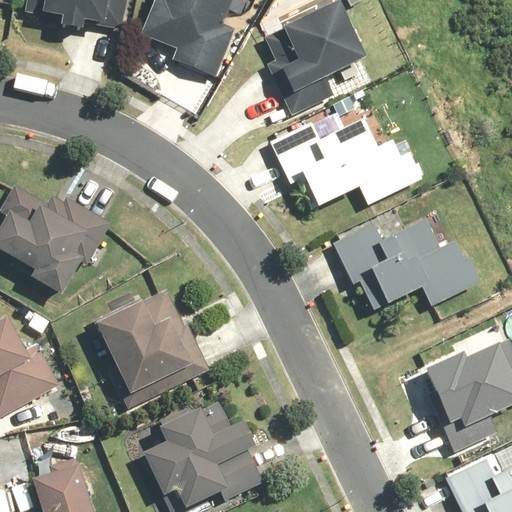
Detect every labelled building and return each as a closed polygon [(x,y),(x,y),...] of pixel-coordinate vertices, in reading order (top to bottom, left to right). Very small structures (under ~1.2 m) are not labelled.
[(24,0),(21,21),(83,32),(84,23),(121,30),(126,0),(24,0)] [(155,0),(139,37),(176,53),(173,61),(216,80),(236,33),(223,27),(234,0),(155,0)] [(366,61),(339,4),(264,39),(274,62),(266,66),(291,118),(335,97),(326,80),(366,61)] [(311,122),(269,143),(291,187),(298,184),(313,214),(360,191),(369,209),(425,181),(412,155),(401,160),(390,138),(377,144),(365,119),(320,141),(311,122)] [(0,214),(8,219),(0,232),(0,251),(34,272),(29,279),(63,299),(78,274),(82,276),(112,226),(68,200),(66,205),(54,198),(49,206),(14,186),(0,208),(0,214)] [(374,225),(333,245),(353,286),(360,283),(374,314),(423,291),(431,308),(481,284),(469,261),(466,263),(456,243),(442,250),(427,220),(382,241),(374,225)] [(165,290),(95,323),(117,368),(110,371),(129,411),(210,372),(188,327),(184,328),(165,290)] [(8,319),(0,323),(0,421),(61,389),(37,346),(26,352),(8,319)] [(464,357),(426,373),(435,393),(428,396),(454,454),(498,434),(491,419),(511,410),(511,347),(509,341),(466,360),(464,357)] [(219,404),(160,431),(167,445),(143,456),(163,499),(176,493),(185,511),(221,496),(225,503),(264,485),(249,453),(255,450),(243,425),(232,430),(219,404)] [(486,459),(444,479),(459,511),(511,511),(511,471),(495,479),(486,459)] [(42,511),(94,511),(81,467),(78,468),(76,461),(52,468),(51,476),(33,481),(42,511)]
